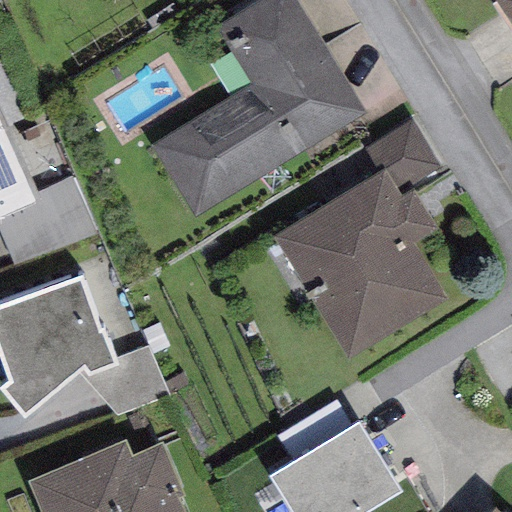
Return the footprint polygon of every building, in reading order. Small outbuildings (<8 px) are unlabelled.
[(365,116),(293,0),(270,0),(215,34),(250,90),(153,149),(196,218),(365,116)] [(511,0),(499,0),(494,4),(511,31),(511,0)] [(0,111),(0,221),(38,204),(0,111)] [(310,185),(327,211),(384,175),(396,194),(438,169),(409,123),(310,185)] [(327,211),(275,243),(348,361),(447,300),(414,247),(436,233),(413,195),(401,202),(396,194),(384,175),(327,211)] [(81,284),(0,310),(0,359),(9,383),(3,393),(25,422),(81,373),(89,381),(114,368),(104,337),(98,339),(81,284)] [(358,426),(268,480),(287,511),(378,511),(402,498),(358,426)] [(125,446),(29,485),(40,511),(181,511),(178,502),(183,500),(160,445),(130,457),(125,446)]
